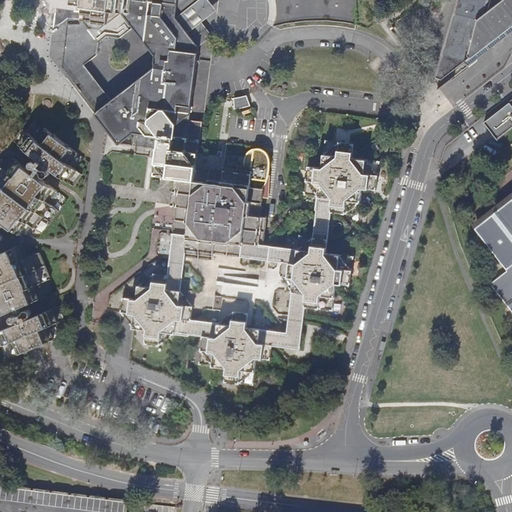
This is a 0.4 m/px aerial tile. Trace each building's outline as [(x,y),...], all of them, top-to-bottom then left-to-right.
[(31,0),(54,29),(67,18),(81,20),(90,31),(109,24),(113,0),(31,0)] [(113,0),(109,24),(90,31),(81,20),(67,18),(54,29),(49,54),(90,106),(91,105),(120,144),(134,133),(173,183),(192,185),(194,171),(198,154),(200,139),(201,139),(203,121),(191,119),(193,100),(208,89),(209,74),(198,60),(198,48),(212,38),(202,23),(218,12),(208,0),(113,0)] [(268,0),(272,4),(270,23),(279,33),(306,26),(332,26),(355,29),(355,0),(268,0)] [(456,0),(447,33),(434,77),(434,76),(433,77),(432,78),(431,79),(431,80),(431,81),(432,82),(434,83),(435,85),(439,89),(456,75),(457,77),(469,68),(470,67),(469,66),(511,32),(511,0),(502,0),(485,13),(485,12),(489,8),(491,0),(456,0)] [(232,99),(235,110),(249,106),(246,94),(232,99)] [(509,102),(483,122),(496,139),(511,126),(511,106),(509,102)] [(0,217),(0,218),(5,221),(21,233),(29,222),(43,232),(60,209),(56,206),(64,195),(38,175),(42,170),(43,170),(43,172),(44,173),(45,174),(46,174),(47,175),(49,174),(50,173),(50,172),(50,170),(50,169),(49,168),(48,168),(47,167),(45,167),(41,165),(44,161),(74,184),(82,173),(71,164),(79,152),(52,132),(43,143),(38,139),(29,150),(40,159),(39,161),(38,160),(36,159),(34,159),(33,160),(32,161),(32,162),(32,163),(32,164),(33,165),(34,166),(35,166),(37,168),(34,172),(23,164),(15,175),(6,168),(0,176),(0,217)] [(269,251),(264,250),(263,250),(241,247),(239,261),(263,264),(267,265),(281,266),(280,281),(293,282),(291,296),(288,320),(302,322),(303,312),(331,316),(335,288),(348,290),(351,262),(325,258),(326,245),(329,220),(330,217),(340,218),(345,219),(357,220),(361,192),(375,194),(378,166),(351,163),(353,149),(325,145),(321,173),(307,171),(303,199),(316,200),(314,214),(316,215),(315,218),(312,242),(310,242),(298,240),(296,254),(269,251)] [(175,212),(172,238),(186,241),(186,254),(184,261),(211,264),(212,258),(239,261),(241,247),(263,250),(266,223),(259,222),(262,199),(262,194),(248,192),(251,172),(224,168),(223,175),(194,171),(192,185),(173,183),(169,211),(175,212)] [(511,203),(475,233),(497,261),(507,274),(490,287),(511,315),(511,203)] [(0,314),(17,308),(21,306),(46,296),(40,283),(51,278),(40,252),(29,256),(23,244),(0,252),(0,240),(2,239),(3,238),(3,237),(3,236),(3,235),(2,234),(1,233),(0,232),(0,224),(5,221),(0,218),(0,217),(0,314)] [(247,318),(233,316),(231,330),(218,329),(193,325),(190,325),(191,312),(189,311),(178,310),(180,296),(183,268),(184,261),(186,254),(186,241),(172,238),(169,263),(168,266),(167,280),(153,278),(151,292),(135,304),(122,302),(120,316),(133,318),(132,332),(146,334),(144,347),(159,349),(166,343),(173,338),(188,340),(188,339),(191,339),(192,339),(201,341),(198,368),(226,372),(226,374),(224,386),(252,390),(254,376),(256,362),(269,364),(270,353),(271,350),(274,350),(298,354),(302,325),(287,324),(285,338),(245,332),(247,318)] [(280,281),(291,296),(293,282),(280,281)] [(135,304),(151,292),(137,290),(135,304)] [(189,311),(180,296),(178,310),(189,311)] [(23,312),(21,306),(17,308),(19,313),(17,314),(15,314),(14,314),(12,316),(13,318),(13,320),(14,321),(15,321),(17,321),(19,319),(21,322),(0,330),(0,345),(3,344),(8,357),(62,335),(57,322),(64,319),(59,306),(29,318),(28,315),(30,315),(32,314),(32,312),(32,311),(31,309),(30,309),(28,308),(27,309),(26,310),(26,311),(23,312)] [(233,316),(218,329),(231,330),(233,316)] [(0,511),(124,511),(125,505),(0,489),(0,511)]
